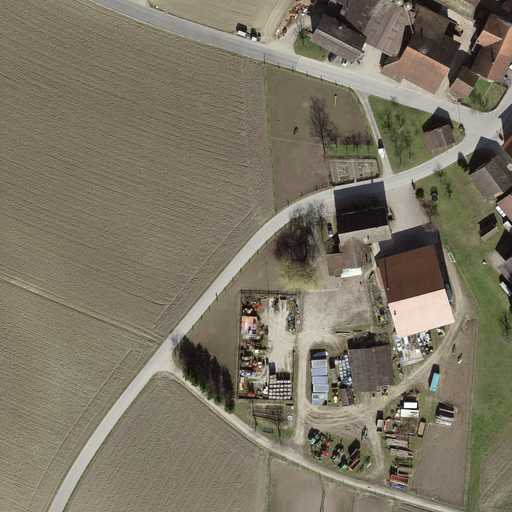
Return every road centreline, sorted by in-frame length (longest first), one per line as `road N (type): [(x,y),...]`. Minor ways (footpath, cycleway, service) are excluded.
road 1 (tertiary): [(498,125),(423,174),(329,199),(287,217),(258,242),(84,463),(60,511)]
road 2 (unclassified): [(498,125),(110,0)]
road 3 (track): [(451,511),(297,461),(233,421),(161,359)]
road 4 (track): [(297,461),(309,328)]
